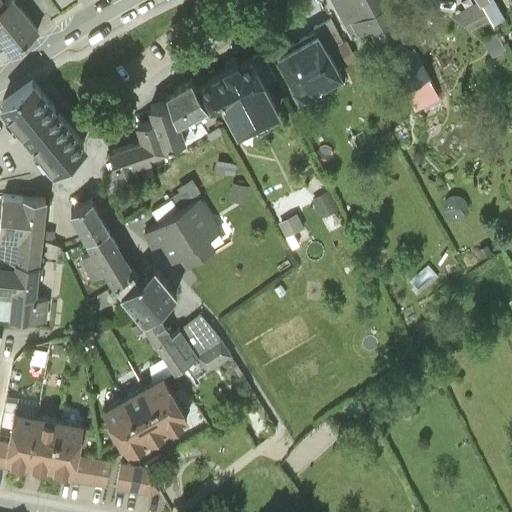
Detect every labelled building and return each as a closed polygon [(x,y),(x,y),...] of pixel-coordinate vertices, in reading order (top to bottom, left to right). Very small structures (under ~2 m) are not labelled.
[(0,0),(0,40),(11,54),(37,33),(11,0),(5,5),(0,0)] [(388,5),(385,0),(331,0),(346,28),(388,5)] [(481,0),(480,1),(490,19),(494,24),(504,19),(493,0),(481,0)] [(490,19),(480,1),(453,16),(471,29),(490,19)] [(394,18),(388,5),(346,28),(353,39),(371,29),(381,48),(400,38),(391,19),(394,18)] [(315,32),(317,36),(328,56),(343,48),(330,23),(315,32)] [(509,50),(501,32),(499,34),(484,41),(492,58),(509,50)] [(317,36),(279,57),(298,90),(295,91),(302,103),(315,96),(313,91),(339,76),(328,56),(317,36)] [(407,50),(400,38),(381,48),(403,90),(428,77),(412,47),(407,50)] [(251,61),(208,83),(218,102),(221,100),(227,113),(237,133),(278,112),(251,61)] [(439,99),(428,77),(403,90),(415,112),(439,99)] [(30,79),(1,102),(55,169),(84,146),(30,79)] [(191,81),(166,96),(169,104),(177,126),(180,124),(208,111),(196,89),(191,81)] [(218,102),(208,83),(196,89),(208,111),(211,109),(216,119),(227,113),(221,100),(218,102)] [(169,104),(150,110),(154,123),(163,151),(167,150),(186,144),(180,124),(177,126),(169,104)] [(163,151),(154,123),(137,128),(142,143),(139,144),(145,162),(169,155),(167,150),(163,151)] [(145,162),(139,144),(110,153),(120,182),(138,176),(135,167),(146,164),(145,162)] [(234,166),(219,164),(218,173),(233,174),(234,166)] [(183,194),(174,201),(180,211),(199,199),(202,198),(192,183),(180,190),(183,194)] [(153,185),(142,190),(146,199),(157,194),(153,185)] [(247,190),(234,187),(231,200),(244,203),(247,190)] [(3,196),(0,230),(0,240),(19,242),(17,263),(40,265),(45,200),(3,196)] [(324,197),(313,203),(321,217),(332,212),(324,197)] [(219,233),(199,199),(180,211),(159,224),(146,232),(155,247),(165,241),(176,259),(182,255),(207,240),(219,233)] [(180,211),(174,201),(153,214),(159,224),(180,211)] [(70,215),(86,243),(108,231),(93,202),(70,215)] [(295,214),(279,223),(292,249),(309,240),(295,214)] [(108,231),(86,243),(92,254),(81,261),(93,282),(106,275),(112,284),(112,283),(132,272),(108,231)] [(19,242),(0,240),(0,266),(17,268),(17,263),(19,242)] [(207,240),(182,255),(191,269),(215,254),(207,240)] [(40,265),(17,263),(17,268),(0,266),(0,296),(13,298),(36,300),(40,265)] [(137,280),(121,294),(143,321),(155,311),(176,294),(153,267),(137,280)] [(137,280),(132,272),(112,283),(121,294),(137,280)] [(13,298),(0,296),(0,318),(11,320),(13,298)] [(264,296),(233,316),(238,324),(269,304),(264,296)] [(47,301),(36,300),(13,298),(11,320),(44,323),(46,303),(47,301)] [(155,311),(143,321),(142,322),(173,370),(195,355),(196,354),(180,330),(168,336),(155,311)] [(199,315),(189,323),(203,338),(213,331),(199,315)] [(189,323),(180,330),(196,354),(195,355),(207,371),(227,358),(231,355),(213,331),(203,338),(189,323)] [(144,331),(140,325),(132,329),(137,336),(144,331)] [(62,345),(55,344),(54,351),(61,353),(62,345)] [(46,353),(35,351),(33,364),(43,366),(46,353)] [(250,386),(231,355),(227,358),(247,388),(250,386)] [(163,376),(143,387),(167,429),(186,418),(163,376)] [(148,440),(167,429),(143,387),(124,397),(148,440)] [(127,452),(148,440),(124,397),(102,410),(111,425),(108,427),(116,440),(119,438),(127,452)] [(7,458),(28,462),(37,415),(15,410),(9,442),(5,458),(7,458)] [(28,462),(51,466),(60,419),(37,415),(28,462)] [(82,423),(60,419),(51,466),(69,470),(71,470),(74,455),(76,455),(78,444),(83,445),(87,428),(81,427),(82,423)] [(9,442),(0,440),(0,464),(5,465),(7,458),(5,458),(9,442)] [(76,455),(74,455),(71,470),(69,470),(67,478),(106,485),(111,462),(100,459),(76,455)] [(145,468),(120,463),(116,487),(152,494),(158,490),(145,468)]
